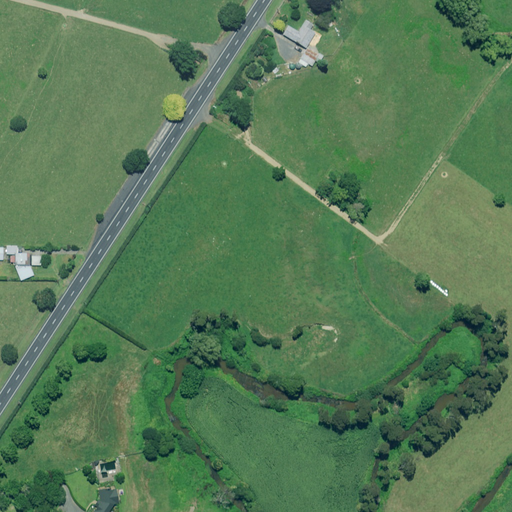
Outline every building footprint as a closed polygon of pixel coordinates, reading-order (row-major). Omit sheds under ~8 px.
[(313,25),(305,21),(299,32),(288,26),(283,35),(306,48),(308,46),(315,33),(310,30),(313,25)] [(316,61),(319,63),(324,56),(309,46),(299,62),(302,65),(306,67),(308,64),(313,66),(316,61)] [(17,254),(17,246),(7,246),(7,254),(15,255),(15,257),(11,257),(11,263),(14,263),(21,281),(33,277),(30,264),(30,254),(17,254)] [(41,266),(41,257),(32,257),(32,265),(41,266)] [(109,511),(111,507),(118,506),(117,490),(100,491),(100,501),(98,501),(95,505),(97,507),(94,511),(109,511)]
